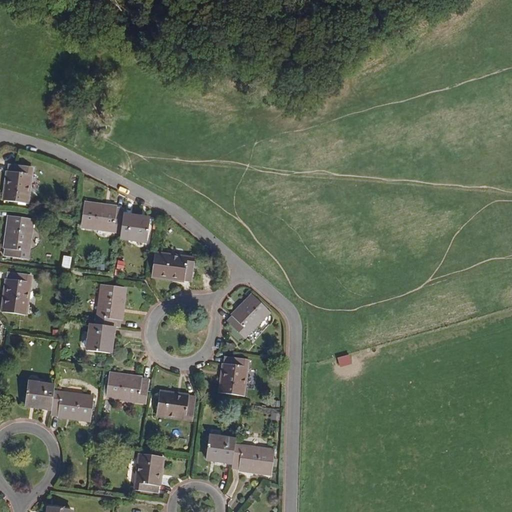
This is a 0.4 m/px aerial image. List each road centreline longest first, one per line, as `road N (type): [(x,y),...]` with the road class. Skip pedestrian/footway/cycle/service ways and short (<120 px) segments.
road 1 (residential): [(0,135),(57,152),(145,195),(238,268)]
road 2 (residential): [(238,268),(288,311),(292,327),(287,511)]
road 3 (residential): [(208,303),(205,342),(193,358),(170,360),(153,350),(146,333),(164,303),(185,298)]
road 4 (residential): [(14,500),(35,489),(52,449),(27,425),(0,429)]
